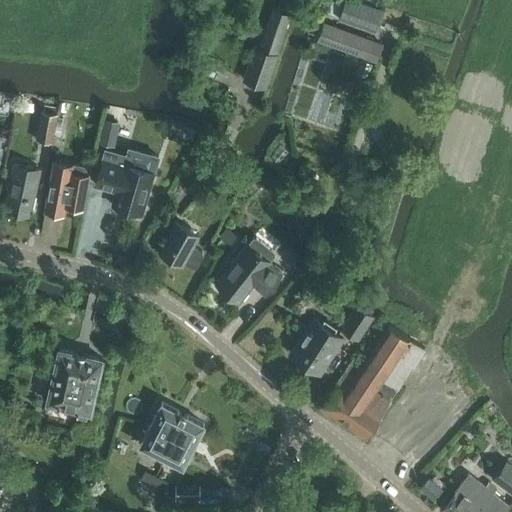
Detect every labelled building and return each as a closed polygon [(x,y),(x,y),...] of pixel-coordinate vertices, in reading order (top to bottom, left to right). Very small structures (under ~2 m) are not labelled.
[(288,0),(285,0),(283,5),(297,11),(299,4),(288,0)] [(340,16),(345,0),(332,0),(328,12),(340,16)] [(366,1),(362,0),(345,0),(340,16),(339,17),(377,30),(385,8),(374,4),(371,3),(366,1)] [(260,46),(278,52),(292,13),(273,6),(260,46)] [(324,21),(317,39),(376,61),(383,43),(324,21)] [(278,52),(260,46),(255,44),(243,79),(267,88),(279,53),(278,52)] [(40,111),(35,139),(52,142),(57,114),(40,111)] [(104,117),(98,142),(115,146),(121,121),(115,120),(105,118),(104,117)] [(102,157),(94,185),(115,192),(111,206),(117,208),(120,212),(129,215),(133,213),(143,215),(156,172),(125,162),(124,164),(102,157)] [(57,159),(47,210),(64,214),(66,204),(83,208),(91,166),(57,159)] [(31,216),(41,170),(16,165),(6,211),(31,216)] [(201,250),(193,245),(198,235),(175,224),(160,254),(183,265),(184,262),(192,266),(197,265),(203,254),(201,250)] [(271,252),(271,249),(257,237),(254,238),(249,245),(246,242),(212,283),(235,303),(250,284),(263,295),(280,275),(267,264),(268,262),(265,259),(271,252)] [(355,341),(372,316),(357,305),(337,334),(313,318),(288,353),(319,374),(346,335),(355,341)] [(424,350),(422,349),(386,324),(359,364),(353,360),(322,407),(365,436),(424,350)] [(92,411),(104,356),(59,346),(47,401),(79,408),(77,415),(88,418),(89,411),(92,411)] [(162,454),(184,411),(163,400),(141,443),(162,454)] [(453,424),(467,406),(459,400),(444,418),(453,424)] [(17,419),(34,424),(37,412),(20,408),(17,419)] [(184,411),(162,454),(183,464),(205,422),(184,411)] [(511,462),(508,459),(493,478),(511,492),(511,462)] [(153,484),(157,475),(146,470),(142,478),(153,484)] [(505,511),(509,507),(491,492),(469,474),(454,492),(457,494),(445,509),(447,511),(505,511)] [(157,475),(153,484),(164,489),(168,481),(157,475)] [(430,495),(439,485),(428,475),(419,486),(430,495)] [(176,484),(176,500),(200,501),(200,484),(176,484)]
